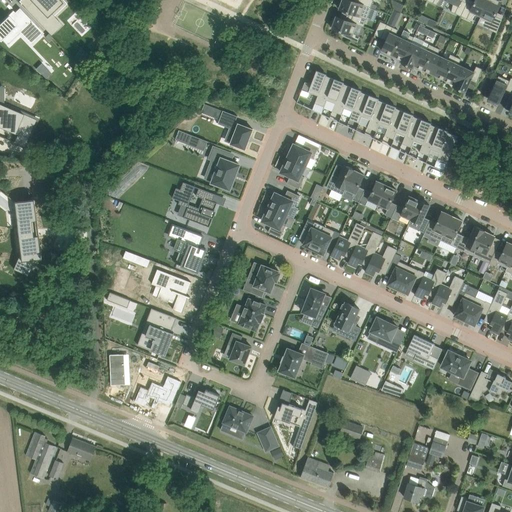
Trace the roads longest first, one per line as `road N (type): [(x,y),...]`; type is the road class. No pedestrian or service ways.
road 1 (residential): [(237,231),(187,365),(252,392),(304,262)]
road 2 (secondary): [(325,511),(0,377)]
road 3 (residential): [(511,224),(281,116)]
road 4 (residential): [(511,360),(304,262)]
road 5 (residential): [(511,128),(312,36)]
road 6 (residential): [(281,116),(237,231)]
